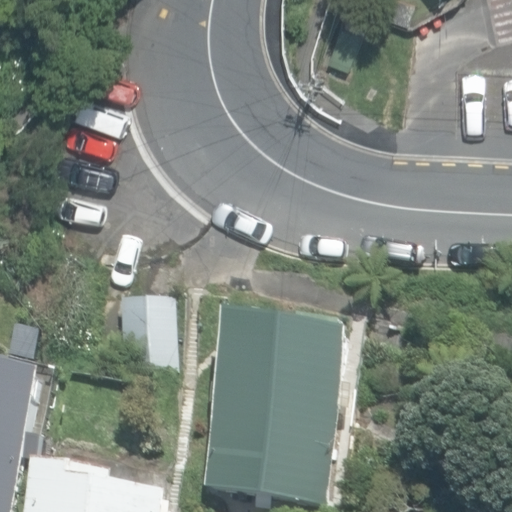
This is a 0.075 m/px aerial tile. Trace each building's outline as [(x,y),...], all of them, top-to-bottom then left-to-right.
[(325,65),(346,71),(356,36),(335,30),(325,65)] [(127,369),(178,371),(180,301),(128,299),(127,369)] [(211,490),(330,509),(346,410),(353,411),(358,384),(349,382),(357,334),(239,315),(211,490)] [(0,511),(23,511),(56,375),(0,361),(0,511)] [(176,511),(178,499),(124,489),(126,476),(44,461),(34,511),(176,511)]
